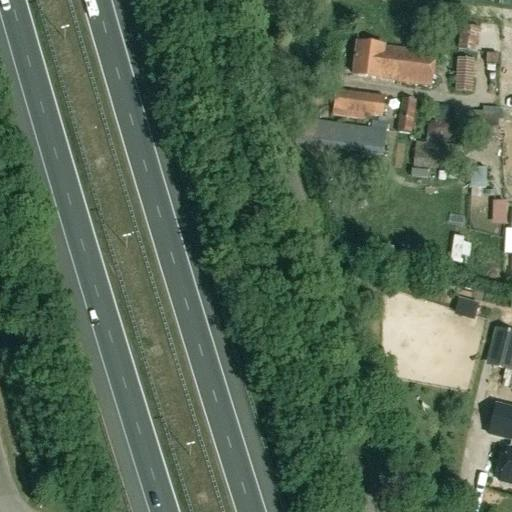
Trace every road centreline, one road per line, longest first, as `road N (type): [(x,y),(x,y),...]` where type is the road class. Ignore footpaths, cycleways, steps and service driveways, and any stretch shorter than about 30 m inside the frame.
road 1 (motorway): [(0,0),(163,511)]
road 2 (motorway): [(252,511),(97,0)]
road 3 (unclassified): [(379,511),(268,86),(256,0)]
